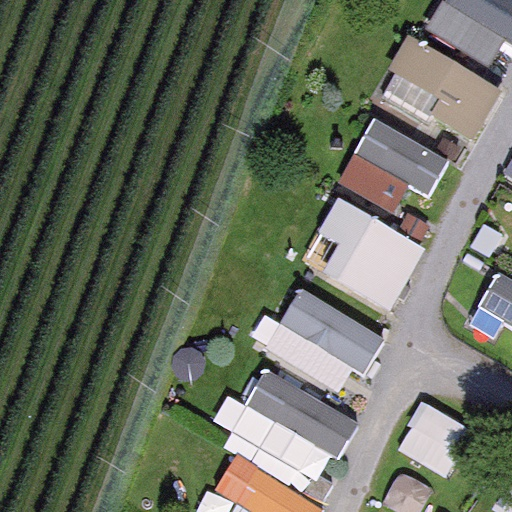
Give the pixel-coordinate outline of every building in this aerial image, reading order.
[(511,39),(511,0),(455,0),(439,37),(500,64),(511,39)] [(388,93),(480,144),(510,92),(418,40),(388,93)] [(401,212),(415,186),(437,198),(457,161),(379,120),(346,182),(401,212)] [(403,308),(432,244),(339,203),(310,267),(403,308)] [(482,314),(511,331),(511,275),(506,272),(482,314)] [(352,397),(388,339),(309,289),(272,347),(352,397)] [(353,453),(367,416),(266,378),(252,414),(353,453)] [(478,480),(491,427),(436,413),(423,466),(478,480)] [(332,511),(247,453),(214,501),(230,511),(332,511)] [(425,511),(443,511),(458,483),(420,464),(402,500),(425,511)] [(507,511),(511,511),(511,485),(498,506),(507,511)]
